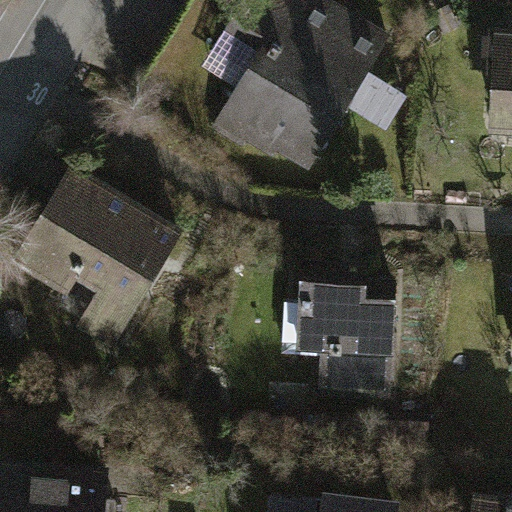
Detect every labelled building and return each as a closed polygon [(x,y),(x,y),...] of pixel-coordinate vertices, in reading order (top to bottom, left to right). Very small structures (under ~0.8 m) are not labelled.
[(219,124),(307,175),(383,46),(368,38),(373,29),(322,0),(253,0),(219,58),(248,74),(219,124)] [(511,36),(493,35),(487,145),(511,146),(511,36)] [(121,334),(180,238),(66,168),(6,265),(121,334)] [(316,398),(389,399),(391,309),(360,309),(361,292),(294,291),(293,356),(317,356),(316,398)] [(0,460),(0,511),(103,511),(105,489),(42,485),(43,464),(0,460)] [(395,511),(396,508),(321,498),(319,511),(395,511)] [(511,511),(511,504),(469,499),(467,511),(511,511)]
